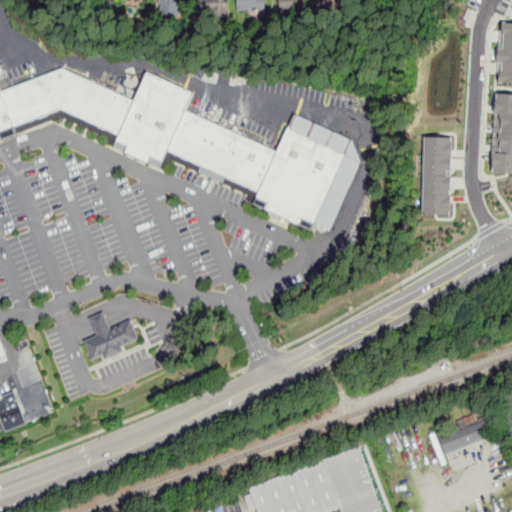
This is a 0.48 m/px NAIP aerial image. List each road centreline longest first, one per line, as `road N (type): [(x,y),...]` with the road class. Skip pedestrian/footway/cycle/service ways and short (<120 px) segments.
road 1 (tertiary): [(0,494),(276,377),(511,248)]
road 2 (residential): [(502,254),(472,179),(480,24),(490,0)]
